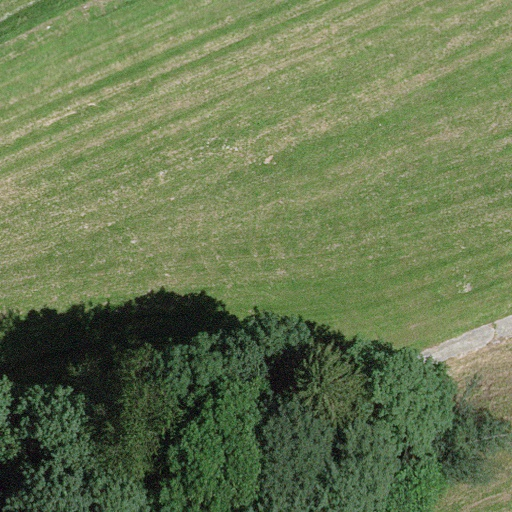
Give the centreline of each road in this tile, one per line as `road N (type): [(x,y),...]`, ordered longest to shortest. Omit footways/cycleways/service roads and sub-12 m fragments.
road 1 (track): [(0,436),(134,410),(349,390),(511,340)]
road 2 (track): [(0,59),(131,0)]
